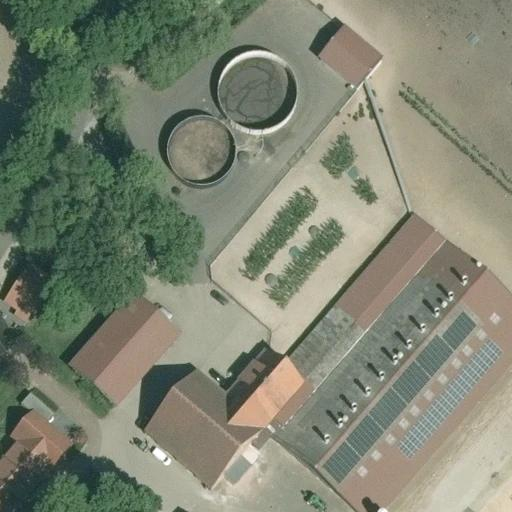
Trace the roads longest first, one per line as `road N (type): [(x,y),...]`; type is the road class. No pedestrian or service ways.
road 1 (unclassified): [(64,0),(105,100),(0,262)]
road 2 (track): [(217,0),(105,100)]
